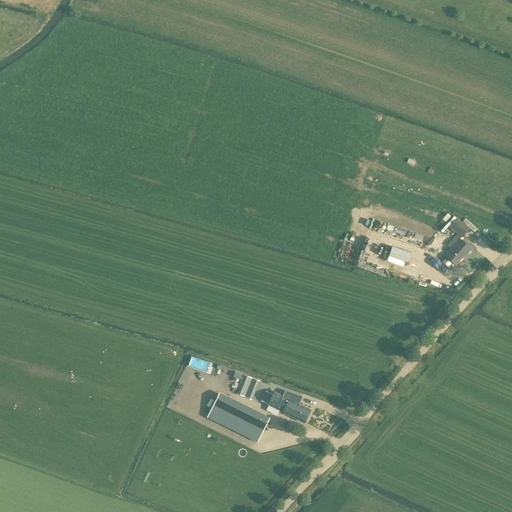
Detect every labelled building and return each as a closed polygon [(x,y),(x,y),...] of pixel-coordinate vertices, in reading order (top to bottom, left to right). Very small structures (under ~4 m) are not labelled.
[(447,245),(451,248),(445,255),(455,264),(465,253),(466,254),(471,249),(459,239),(461,237),(461,238),(469,229),(456,218),(448,226),(456,233),(447,245)] [(358,264),(367,267),(370,268),(374,257),(378,246),(367,241),(358,264)] [(422,249),(424,250),(426,252),(430,247),(428,245),(427,244),(422,249)] [(382,245),(379,255),(376,262),(380,264),(383,257),(385,258),(389,248),(382,245)] [(247,386),(248,387),(244,397),(252,400),(259,381),(251,378),(250,380),(246,379),(244,385),(247,386)] [(266,391),(261,401),(267,404),(282,412),(303,423),(309,410),(297,404),(301,396),(285,391),(282,396),(273,392),(272,394),(266,391)] [(234,400),(222,424),(234,430),(257,442),(269,418),(246,407),(234,400)]
